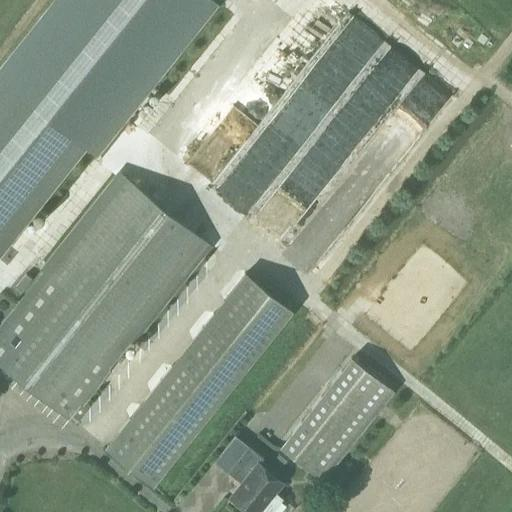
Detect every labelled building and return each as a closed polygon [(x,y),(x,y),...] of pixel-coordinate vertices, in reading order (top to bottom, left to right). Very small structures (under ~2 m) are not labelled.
[(0,248),(84,144),(95,153),(216,2),(213,0),(58,0),(0,73),(0,248)] [(334,0),(331,0),(243,77),(264,101),(354,22),(334,0)] [(398,96),(422,70),(387,39),(364,65),(398,96)] [(361,182),(384,189),(394,156),(371,149),(361,182)] [(0,361),(69,417),(209,243),(122,173),(0,325),(0,361)] [(153,484),(293,310),(246,273),(106,447),(153,484)] [(352,358),(281,446),(323,480),(394,391),(352,358)] [(247,476),(231,497),(249,511),(271,511),(283,498),(275,492),(283,482),(259,463),(264,457),(249,446),(233,466),(247,476)]
